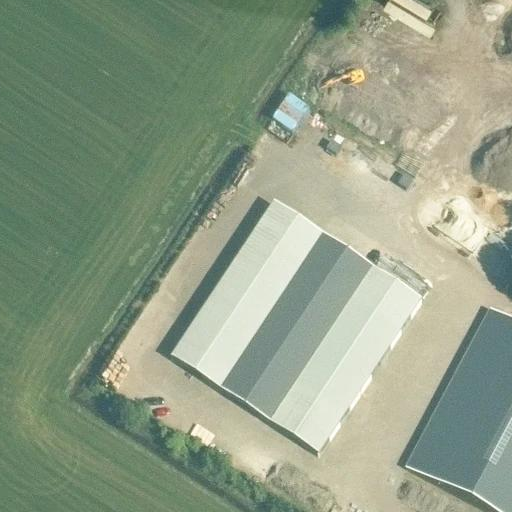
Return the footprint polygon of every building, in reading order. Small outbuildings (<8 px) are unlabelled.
[(288,95),(264,137),(287,151),(312,109),(288,95)] [(322,167),(341,179),(364,143),(323,118),(308,142),(329,156),(322,167)] [(319,462),(421,307),(273,209),(171,364),(319,462)] [(425,302),(439,274),(429,269),(414,297),(425,302)] [(511,325),(490,314),(484,325),(511,340),(511,338),(511,325)] [(511,340),(484,325),(478,337),(505,351),(511,340)] [(505,351),(478,337),(472,348),(499,363),(505,351)] [(438,476),(432,488),(477,511),(511,511),(511,338),(511,340),(505,351),(499,363),(493,374),(487,385),(481,397),(475,408),(469,419),(463,431),(457,442),(451,454),(444,465),(438,476)] [(499,363),(472,348),(466,359),(493,374),(499,363)] [(493,374),(466,359),(460,371),(487,385),(493,374)] [(487,385),(460,371),(454,382),(481,397),(487,385)] [(481,397),(454,382),(448,394),(475,408),(481,397)] [(475,408),(448,394),(442,405),(469,419),(475,408)] [(469,419),(442,405),(436,416),(463,431),(469,419)] [(463,431),(436,416),(430,428),(457,442),(463,431)] [(457,442),(430,428),(423,439),(451,454),(457,442)] [(451,454),(423,439),(417,451),(444,465),(451,454)] [(444,465),(417,451),(411,462),(438,476),(444,465)] [(405,473),(432,488),(438,476),(411,462),(405,473)]
